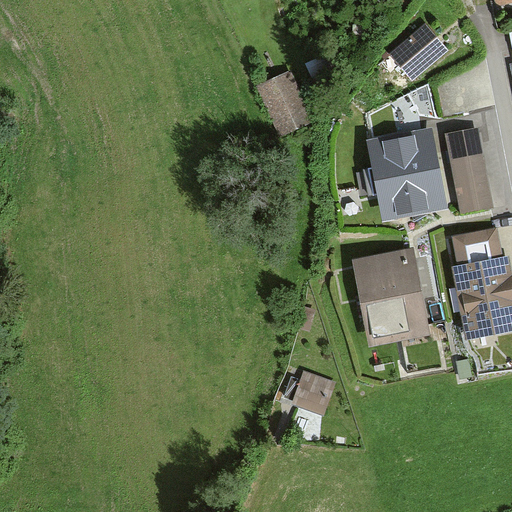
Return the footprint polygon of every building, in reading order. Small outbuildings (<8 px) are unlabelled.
[(451,57),(431,34),(396,65),(415,88),(451,57)] [(291,76),(266,87),(287,134),(312,123),(291,76)] [(433,137),(372,149),(387,224),(448,212),(433,137)] [(480,138),(450,144),(465,215),(494,209),(480,138)] [(511,264),(507,236),(455,246),(472,342),(511,334),(511,264)] [(415,259),(359,270),(375,346),(431,334),(415,259)] [(337,389),(305,377),(294,407),(326,419),(337,389)]
